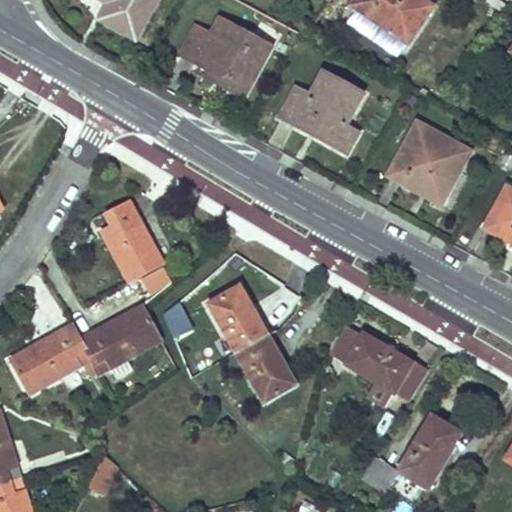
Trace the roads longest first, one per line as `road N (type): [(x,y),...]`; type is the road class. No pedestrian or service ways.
road 1 (tertiary): [(118,98),(511,322)]
road 2 (residential): [(0,280),(118,98)]
road 3 (tertiary): [(0,30),(118,98)]
